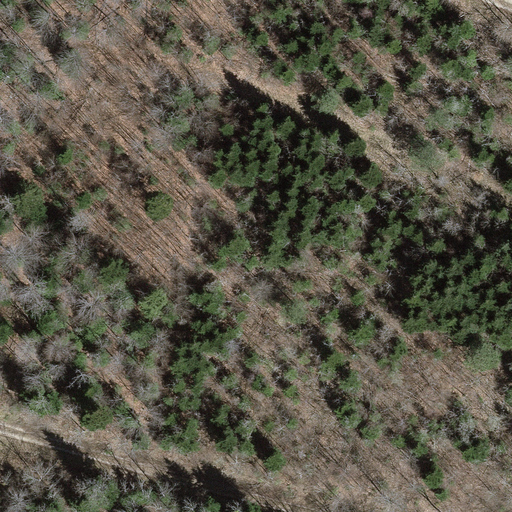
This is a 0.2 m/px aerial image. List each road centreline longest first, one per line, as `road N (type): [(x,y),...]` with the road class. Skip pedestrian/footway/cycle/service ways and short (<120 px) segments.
road 1 (track): [(217,79),(511,194)]
road 2 (track): [(0,431),(290,511)]
